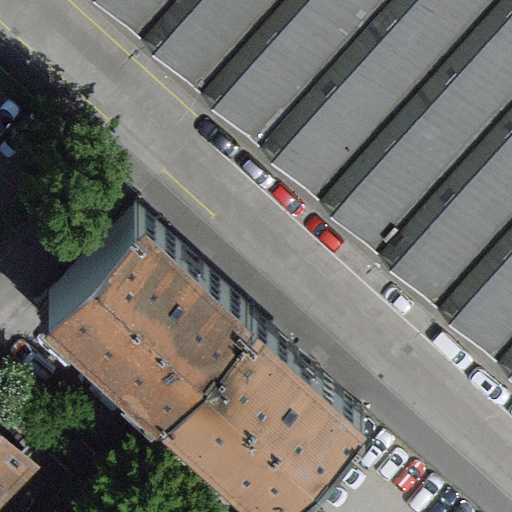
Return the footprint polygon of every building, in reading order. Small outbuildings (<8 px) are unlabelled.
[(511,0),(108,0),(511,366),(511,0)] [(138,201),(53,289),(169,394),(251,304),(138,201)] [(367,408),(251,304),(169,394),(172,397),(249,464),(287,496),(367,408)] [(205,511),(249,464),(172,397),(121,455),(179,511),(205,511)] [(0,399),(0,425),(27,452),(40,437),(0,399)] [(0,425),(0,480),(27,452),(0,425)]
